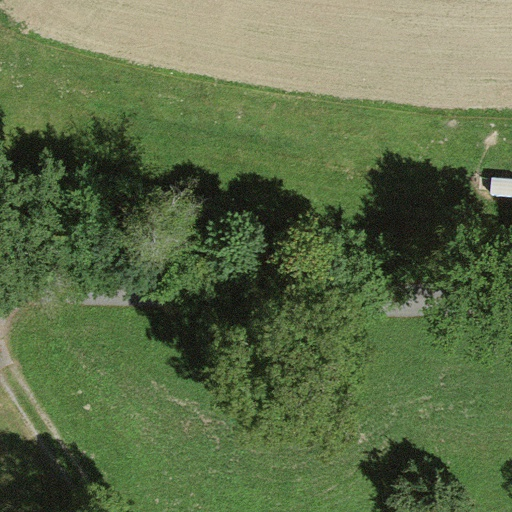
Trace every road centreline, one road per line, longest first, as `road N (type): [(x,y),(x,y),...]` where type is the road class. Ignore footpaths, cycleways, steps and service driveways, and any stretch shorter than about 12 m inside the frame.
road 1 (residential): [(0,290),(331,303),(511,285)]
road 2 (track): [(0,369),(98,511)]
